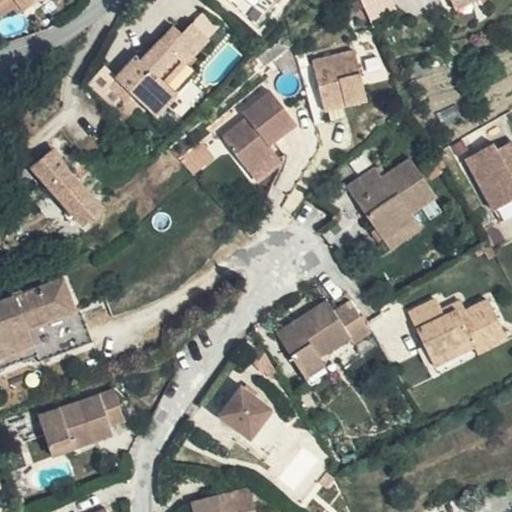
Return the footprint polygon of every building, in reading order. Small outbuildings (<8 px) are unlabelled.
[(0,0),(0,10),(1,12),(17,0),(0,0)] [(264,0),(277,9),(283,0),(264,0)] [(393,0),(364,0),(369,16),(396,9),(393,0)] [(449,0),(454,10),(472,0),(449,0)] [(179,39),(189,29),(191,26),(175,12),(163,25),(172,32),(179,39)] [(116,87),(133,101),(157,122),(177,98),(166,89),(206,43),(189,29),(179,39),(172,32),(149,57),(141,68),(136,64),(126,76),(116,87)] [(360,48),(315,58),(326,108),(331,107),(333,117),(350,113),(348,102),(372,96),(360,48)] [(145,53),(136,64),(141,68),(149,57),(145,53)] [(126,109),(133,101),(116,87),(110,94),(126,109)] [(216,141),(243,177),(269,156),(262,148),(289,126),(262,93),(235,115),(241,121),(216,141)] [(464,155),(501,220),(511,214),(511,137),(499,145),(495,138),(464,155)] [(68,165),(60,149),(37,166),(87,220),(105,206),(68,165)] [(269,156),(243,177),(249,184),(274,162),(269,156)] [(349,186),(387,240),(421,216),(416,209),(439,193),(414,157),(387,176),(379,165),(349,186)] [(421,216),(387,240),(393,248),(426,224),(421,216)] [(60,278),(0,298),(0,363),(32,353),(34,358),(90,339),(79,311),(73,313),(60,278)] [(405,313),(422,345),(432,340),(442,362),(471,347),(476,355),(506,340),(484,301),(462,313),(459,306),(442,316),(438,307),(434,299),(405,313)] [(455,299),(438,307),(442,316),(459,306),(455,299)] [(276,331),(297,368),(318,356),(348,339),(353,347),(368,339),(350,305),(335,313),(329,301),(276,331)] [(248,340),(243,346),(249,352),(254,344),(248,340)] [(432,340),(422,345),(436,374),(476,355),(471,347),(442,362),(432,340)] [(318,356),(297,368),(303,378),(323,367),(318,356)] [(244,382),(221,412),(252,436),(275,406),(244,382)] [(31,419),(43,450),(69,442),(72,449),(105,437),(102,427),(117,422),(107,393),(31,419)] [(69,442),(43,450),(45,458),(72,449),(69,442)] [(195,498),(198,511),(260,511),(256,486),(195,498)]
